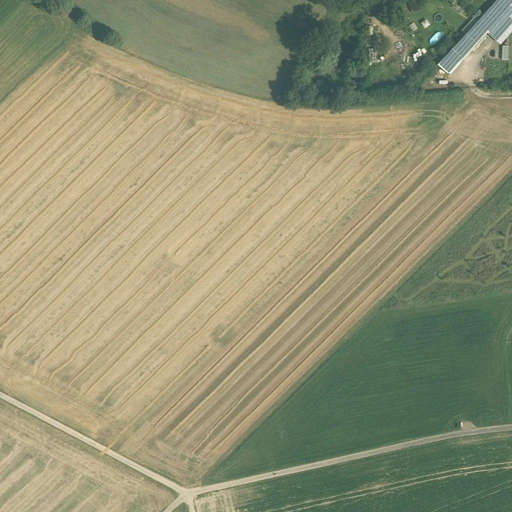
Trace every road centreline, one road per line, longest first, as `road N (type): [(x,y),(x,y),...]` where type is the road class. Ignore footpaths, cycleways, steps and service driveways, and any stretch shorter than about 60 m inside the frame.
road 1 (track): [(511,174),(190,497)]
road 2 (track): [(511,429),(190,497)]
road 3 (track): [(190,497),(0,398)]
